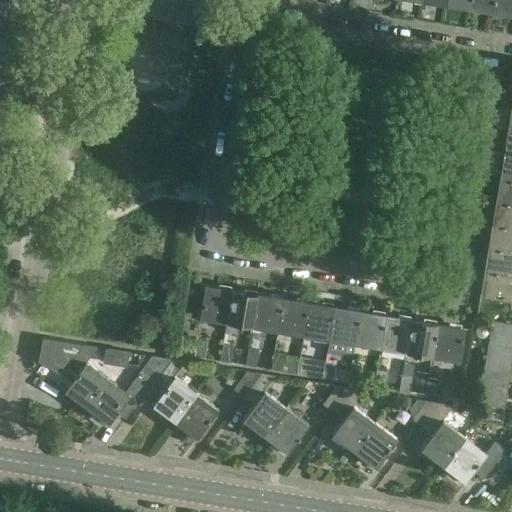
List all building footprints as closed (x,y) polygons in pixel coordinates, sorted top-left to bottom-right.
[(444,0),(444,5),(467,8),(468,0),(444,0)] [(491,0),(468,0),(467,8),(490,12),(491,0)] [(511,0),(491,0),(490,12),(511,15),(511,0)] [(511,131),(506,131),(503,154),(511,155),(511,131)] [(511,155),(503,154),(499,178),(511,180),(511,155)] [(511,180),(499,178),(495,200),(511,203),(511,180)] [(511,203),(495,200),(491,223),(511,226),(511,203)] [(511,226),(491,223),(487,247),(511,250),(511,226)] [(511,273),(511,250),(487,247),(484,269),(511,273)] [(511,273),(484,269),(480,293),(511,298),(511,295),(511,273)] [(226,322),(232,290),(205,285),(200,317),(226,322)] [(257,294),(232,290),(226,322),(252,326),(257,294)] [(283,298),(257,294),(252,326),(278,330),(283,298)] [(278,330),(303,334),(308,302),(283,298),(278,330)] [(303,334),(329,338),(334,306),(308,302),(303,334)] [(329,338),(355,342),(360,310),(334,306),(329,338)] [(385,314),(360,310),(355,342),(380,347),(385,314)] [(380,347),(406,351),(411,319),(385,314),(380,347)] [(406,351),(431,355),(436,323),(411,319),(406,351)] [(490,332),(511,335),(511,323),(492,321),(490,332)] [(436,323),(431,355),(457,359),(462,327),(436,323)] [(488,344),(511,347),(511,335),(490,332),(488,344)] [(42,338),(37,361),(71,381),(64,391),(85,407),(106,377),(85,362),(96,348),(96,347),(82,345),(42,338)] [(196,340),(193,357),(204,359),(207,342),(196,340)] [(223,344),(220,362),(231,363),(233,346),(223,344)] [(486,356),(511,360),(511,355),(511,347),(488,344),(486,356)] [(248,349),(245,366),(256,367),(259,351),(248,349)] [(274,353),(271,370),(282,372),(284,355),(274,353)] [(106,377),(85,407),(107,423),(116,411),(125,418),(134,406),(152,381),(170,358),(151,355),(125,391),(106,377)] [(484,367),(509,372),(511,360),(486,356),(484,367)] [(161,388),(150,403),(173,421),(194,392),(173,376),(184,361),(170,358),(152,382),(161,388)] [(299,358),(297,375),(307,376),(310,359),(299,358)] [(325,361),(322,379),(333,380),(336,363),(325,361)] [(351,365),(349,383),(360,384),(362,367),(351,365)] [(509,372),(484,367),(482,379),(507,383),(509,372)] [(376,370),(374,387),(385,389),(387,372),(376,370)] [(242,397),(260,374),(246,372),(233,389),(242,397)] [(285,407),(263,391),(274,377),(260,374),(242,397),(253,405),(242,419),(264,436),(285,407)] [(401,374),(399,391),(409,393),(412,376),(401,374)] [(427,379),(425,395),(435,397),(438,380),(427,379)] [(480,392),(505,396),(507,383),(482,379),(480,392)] [(332,411),(349,389),(335,386),(321,404),(332,411)] [(349,389),(332,411),(342,419),(330,434),(352,450),(374,421),(352,405),(363,391),(349,389)] [(194,392),(173,421),(195,437),(217,408),(194,392)] [(505,396),(480,392),(478,403),(503,407),(505,396)] [(420,426),(438,403),(424,400),(411,419),(420,426)] [(438,403),(420,426),(431,434),(419,449),(441,465),(463,436),(441,419),(452,405),(438,403)] [(285,407),(264,436),(286,452),(307,423),(285,407)] [(374,421),(352,450),(374,467),(396,438),(374,421)] [(463,436),(441,465),(463,482),(471,471),(482,478),(503,449),(493,441),(484,452),(463,436)]
